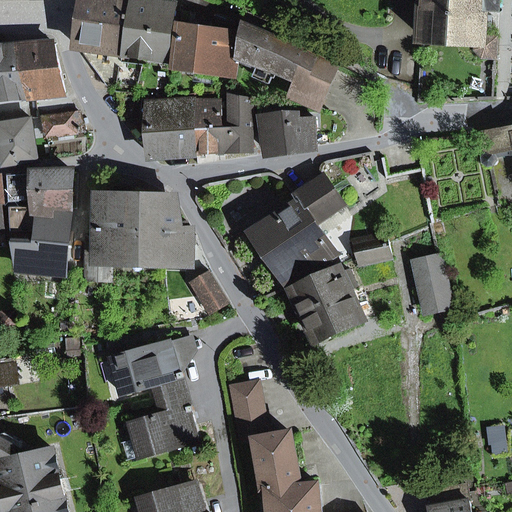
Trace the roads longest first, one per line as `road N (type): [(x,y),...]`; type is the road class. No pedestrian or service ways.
road 1 (residential): [(174,179),(383,511)]
road 2 (residential): [(174,179),(376,143),(445,116),(511,112)]
road 3 (residential): [(56,12),(97,112),(143,167),(174,179)]
